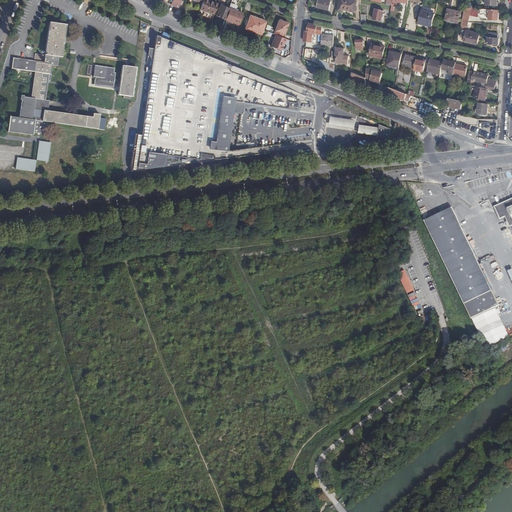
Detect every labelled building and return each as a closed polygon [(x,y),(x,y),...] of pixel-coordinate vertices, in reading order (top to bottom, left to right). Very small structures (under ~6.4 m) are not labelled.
[(214,14),(218,3),(210,0),(209,2),(203,0),(202,0),(202,2),(200,9),(214,14)] [(318,0),(317,7),(328,10),(330,1),(325,0),(318,0)] [(347,0),(348,1),(344,0),(340,0),(338,12),(343,13),(343,10),(354,13),(357,2),(348,0),(347,0)] [(232,10),(221,5),(216,16),(226,19),(227,16),(229,17),(232,10)] [(375,8),(373,19),(381,21),(384,10),(375,8)] [(498,20),(499,10),(480,8),(480,13),(489,14),(488,20),(498,20)] [(446,20),(458,23),(461,12),(448,9),(446,20)] [(421,10),(419,23),(432,26),(435,14),(421,10)] [(462,22),(469,22),(471,12),(464,12),(462,22)] [(246,29),(261,34),(265,21),(250,16),(246,29)] [(288,22),(279,19),(273,33),(282,37),(283,33),(284,33),(285,29),(287,26),(288,22)] [(462,22),(460,29),(463,30),(461,38),(465,38),(464,42),(477,45),(480,33),(467,30),(469,22),(462,22)] [(9,116),(7,130),(32,134),(33,131),(46,132),(47,121),(43,120),(44,110),(49,77),(51,77),(53,64),(58,64),(59,56),(60,55),(64,25),(49,23),(45,54),(35,53),(34,60),(13,58),(12,67),(34,70),(31,97),(24,97),(24,95),(21,94),(20,98),(22,99),(19,117),(9,116)] [(322,35),(322,26),(309,23),(307,31),(305,31),(303,41),(311,42),(313,33),(320,34),(322,35)] [(498,34),(488,33),(488,43),(492,44),(493,45),(497,45),(498,44),(499,38),(498,38),(498,34)] [(334,35),(322,35),(321,46),(333,46),(334,35)] [(303,105),(306,99),(155,39),(153,52),(148,51),(147,58),(150,61),(152,61),(141,137),(134,136),(129,168),(130,173),(224,160),(252,156),(296,150),(296,146),(295,144),(253,150),(226,152),(233,103),(297,112),(298,102),(300,104),(303,105)] [(367,50),(367,41),(363,40),(357,40),(357,49),(364,48),(364,49),(367,50)] [(385,46),(379,45),(379,47),(372,45),(370,56),(382,58),(385,46)] [(344,48),(336,48),(336,51),(335,59),(335,63),(348,64),(349,56),(344,56),(344,48)] [(399,68),(402,54),(390,51),(387,65),(399,68)] [(416,58),(417,57),(406,55),(404,66),(414,68),(416,58)] [(421,60),(416,58),(414,68),(413,70),(424,72),(426,62),(421,61),(421,60)] [(438,61),(430,59),(428,71),(441,74),(442,69),(443,64),(438,63),(438,61)] [(456,64),(456,63),(444,60),(443,62),(443,64),(442,69),(450,71),(449,74),(453,75),(454,73),(456,64)] [(468,67),(456,64),(454,73),(465,76),(468,67)] [(114,80),(120,81),(121,79),(105,76),(106,66),(95,65),(93,75),(95,75),(94,82),(113,85),(114,80)] [(121,79),(120,81),(119,93),(132,95),(136,67),(122,65),(121,79)] [(380,82),(382,73),(368,69),(366,69),(366,78),(380,82)] [(365,77),(352,72),(352,79),(366,84),(366,78),(365,77)] [(475,81),(487,83),(488,75),(477,72),(475,81)] [(487,94),(488,89),(485,88),(477,86),(476,92),(475,98),(484,100),(486,93),(487,94)] [(410,96),(389,88),(387,93),(408,101),(410,96)] [(447,106),(461,109),(463,101),(448,98),(447,106)] [(487,115),(489,104),(478,102),(477,113),(487,115)] [(43,120),(47,121),(98,127),(99,114),(93,113),(93,116),(44,110),(43,120)] [(477,125),(478,119),(460,115),(458,114),(456,119),(469,124),(477,125)] [(327,118),(326,127),(350,132),(352,123),(327,118)] [(377,128),(358,125),(357,133),(376,136),(377,128)] [(388,129),(378,125),(377,128),(376,136),(376,138),(387,137),(388,129)] [(49,160),(51,140),(39,139),(37,158),(49,160)] [(16,168),(35,170),(36,158),(17,156),(16,168)] [(511,198),(495,206),(500,219),(506,217),(511,231),(511,198)] [(498,305),(489,288),(450,205),(422,219),(438,252),(470,317),(478,313),(498,305)] [(406,293),(414,290),(405,269),(397,272),(406,293)] [(493,271),(495,278),(496,281),(502,279),(500,270),(493,271)] [(419,304),(414,292),(408,295),(413,307),(419,304)]
